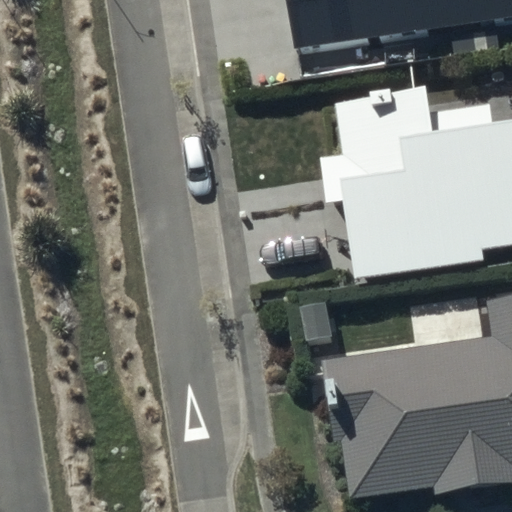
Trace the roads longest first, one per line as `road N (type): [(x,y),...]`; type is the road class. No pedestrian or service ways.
road 1 (residential): [(134,0),(209,511)]
road 2 (residential): [(22,511),(0,353)]
